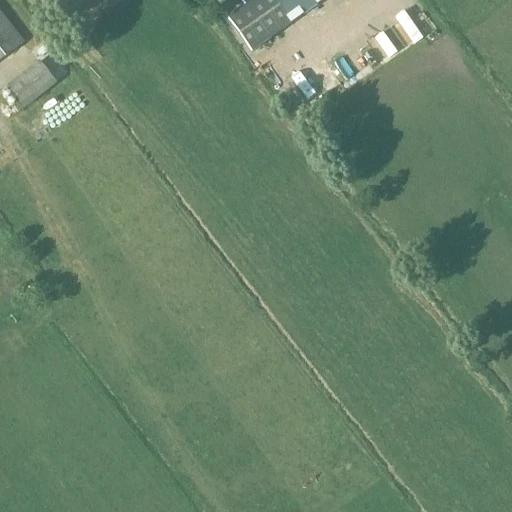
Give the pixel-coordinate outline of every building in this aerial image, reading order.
[(251,54),(326,0),(252,0),(245,6),(226,19),(251,54)] [(0,62),(24,44),(0,13),(0,62)] [(377,58),(388,50),(371,26),(360,33),(377,58)] [(351,42),(342,49),(356,69),(365,63),(351,42)] [(39,63),(7,89),(26,111),(57,84),(39,63)] [(20,129),(31,146),(90,107),(78,90),(20,129)]
